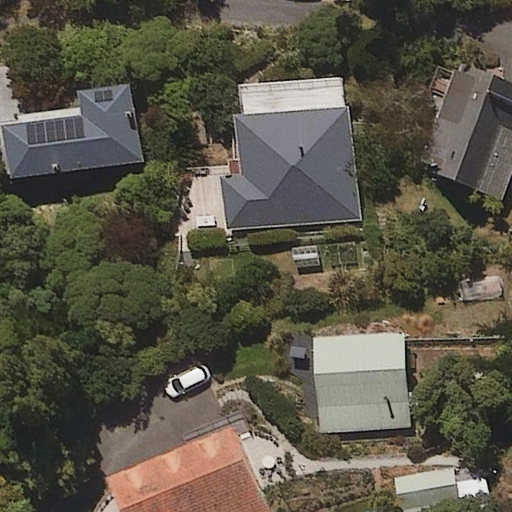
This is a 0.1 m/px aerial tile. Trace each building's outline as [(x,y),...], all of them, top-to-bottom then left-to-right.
[(511,180),(511,98),(446,70),(423,123),(439,129),(421,172),(501,206),(511,180)] [(235,94),(240,168),(222,169),(223,189),(195,191),(198,235),(361,223),(354,117),(323,119),(321,88),(235,94)] [(144,167),(134,95),(84,102),(86,114),(4,126),(12,186),(144,167)] [(409,428),(404,339),(318,344),(323,433),(409,428)] [(270,511),(239,437),(115,488),(125,511),(270,511)] [(462,511),(454,471),(398,482),(404,511),(462,511)]
